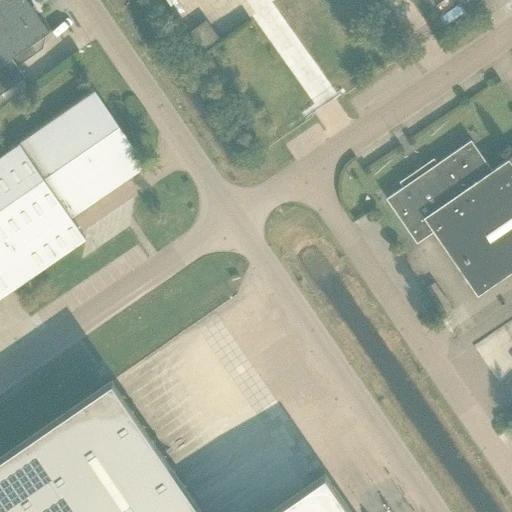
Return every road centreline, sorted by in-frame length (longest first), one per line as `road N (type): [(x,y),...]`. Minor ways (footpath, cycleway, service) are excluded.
road 1 (unclassified): [(511,481),(296,176)]
road 2 (unclassified): [(430,511),(229,217)]
road 3 (unclassified): [(0,381),(229,217)]
road 4 (unclassified): [(229,217),(79,0)]
road 5 (unclassified): [(296,176),(511,36)]
